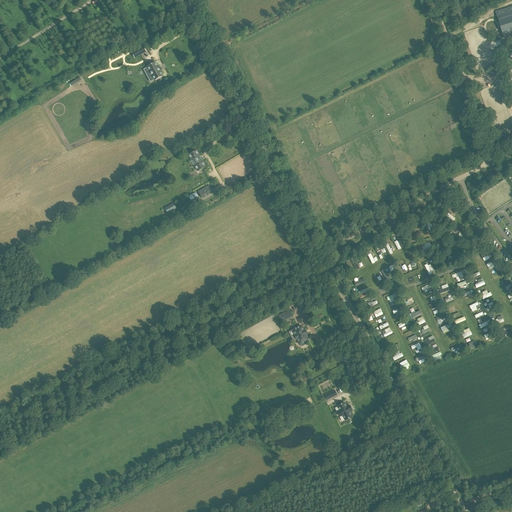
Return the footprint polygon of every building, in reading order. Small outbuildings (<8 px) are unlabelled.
[(469,20),(465,5),(457,8),(458,10),(452,11),(456,24),(469,20)] [(511,11),(497,16),(503,37),(511,33),(511,11)] [(134,58),(146,52),(143,47),(132,53),(134,58)] [(155,81),(163,77),(155,63),(147,67),(155,81)] [(202,161),(199,157),(196,151),(192,153),(188,155),(191,161),(194,166),(197,171),(205,167),(202,161)] [(202,198),(212,192),(209,187),(199,193),(202,198)] [(174,205),(166,209),(168,213),(176,208),(174,205)] [(281,322),(292,316),(289,311),(278,316),(281,322)] [(300,344),(301,347),(306,345),(305,342),(308,340),(305,335),(306,335),(304,331),(303,331),(301,326),(292,331),(295,336),(294,336),(294,337),(293,338),(294,339),(294,340),(295,340),(296,340),(297,340),(300,345),(300,344)] [(475,341),(468,343),(470,350),(475,348),(473,345),(476,344),(475,341)] [(328,400),(337,396),(334,390),(325,395),(328,400)] [(347,408),(344,403),(337,407),(340,412),(338,413),(340,417),(342,416),(345,421),(352,417),(349,413),(352,411),(349,406),(347,408)]
